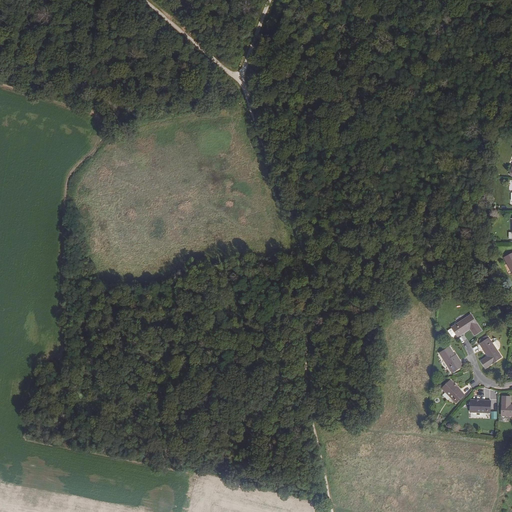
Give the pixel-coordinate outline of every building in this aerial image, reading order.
[(458,336),(470,328),(472,327),(474,330),(472,331),(475,335),(482,331),(471,314),(452,327),(458,336)] [(488,339),(486,336),(480,340),(482,342),(481,343),(480,344),(488,356),(481,361),(486,368),(502,357),(489,338),(488,339)] [(452,355),(454,354),(450,347),(440,353),(452,372),(460,368),(452,355)] [(452,355),(460,368),(462,366),(454,354),(452,355)] [(451,380),(442,389),(456,403),(465,394),(451,380)] [(502,396),(502,416),(511,416),(511,404),(510,405),(511,397),(502,396)] [(471,400),(471,412),(491,413),(491,400),(471,400)]
